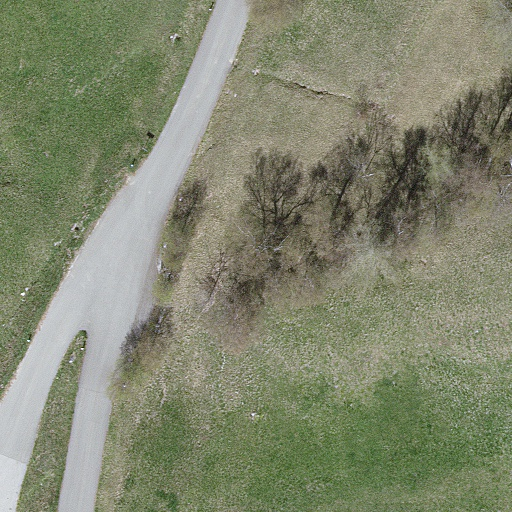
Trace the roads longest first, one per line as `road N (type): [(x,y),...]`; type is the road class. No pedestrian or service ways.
road 1 (unclassified): [(239,0),(221,53),(118,243)]
road 2 (unclassified): [(118,243),(78,511)]
road 3 (unclassified): [(118,243),(66,316),(0,451)]
